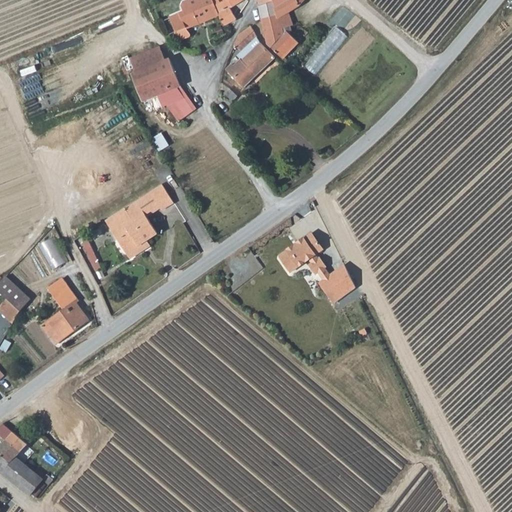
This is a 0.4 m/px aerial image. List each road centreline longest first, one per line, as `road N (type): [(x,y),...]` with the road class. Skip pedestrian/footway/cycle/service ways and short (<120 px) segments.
road 1 (unclassified): [(0,412),(350,158),(435,74)]
road 2 (track): [(319,181),(482,511)]
